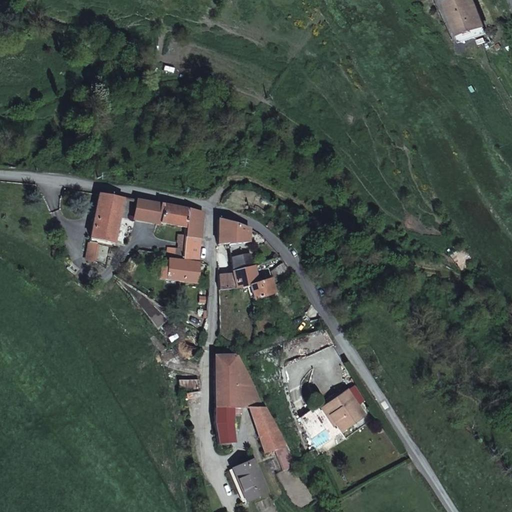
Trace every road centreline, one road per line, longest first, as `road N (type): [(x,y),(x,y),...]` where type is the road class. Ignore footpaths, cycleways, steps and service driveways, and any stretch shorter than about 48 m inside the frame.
road 1 (unclassified): [(214,207),(263,227),(450,511)]
road 2 (track): [(214,207),(211,196),(245,179),(432,280),(465,280),(511,313)]
road 3 (unclassified): [(227,511),(204,430),(214,207)]
road 4 (unclassified): [(0,172),(214,207)]
